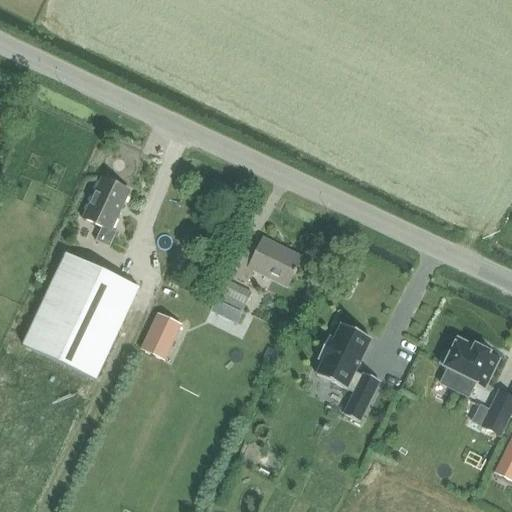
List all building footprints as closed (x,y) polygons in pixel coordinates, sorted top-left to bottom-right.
[(129,193),(117,187),(116,184),(108,180),(105,181),(102,180),(84,220),(102,229),(96,242),(110,249),(117,234),(116,233),(111,231),(129,193)] [(252,270),(284,286),(298,258),(259,239),(250,258),(236,250),(224,273),(246,284),(252,270)] [(67,256),(37,321),(24,348),(97,381),(140,290),(67,256)] [(251,293),(214,276),(206,293),(244,311),(251,293)] [(159,316),(141,352),(163,363),(181,326),(159,316)] [(355,374),(371,341),(342,326),(334,341),(329,339),(318,360),(323,363),(317,377),(346,391),(354,395),(344,416),(359,424),(379,383),(364,375),(363,378),(355,374)] [(488,356),(490,354),(475,347),(474,349),(457,340),(450,355),(446,353),(440,365),(444,367),(443,368),(447,370),(440,385),(468,399),(475,384),(485,389),(485,388),(499,361),(488,356)] [(374,362),(369,377),(380,381),(386,367),(374,362)] [(485,429),(499,436),(511,410),(511,397),(499,391),(494,400),(490,410),(481,427),(485,429)] [(511,440),(495,475),(511,483),(511,440)]
